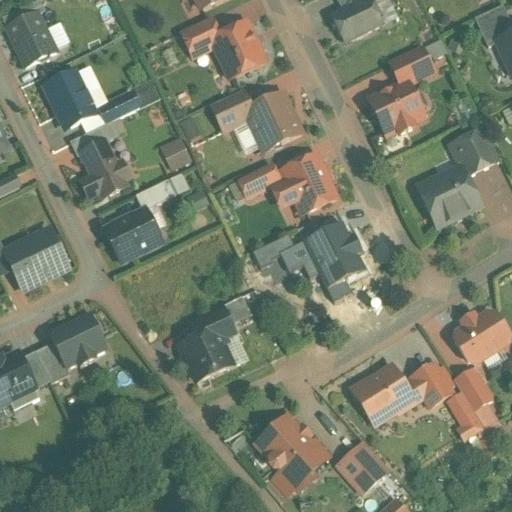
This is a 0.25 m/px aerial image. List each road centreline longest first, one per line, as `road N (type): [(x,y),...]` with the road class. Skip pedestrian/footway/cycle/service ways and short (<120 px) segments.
road 1 (residential): [(426,296),(282,0)]
road 2 (residential): [(190,412),(426,296)]
road 3 (residential): [(0,82),(102,285)]
